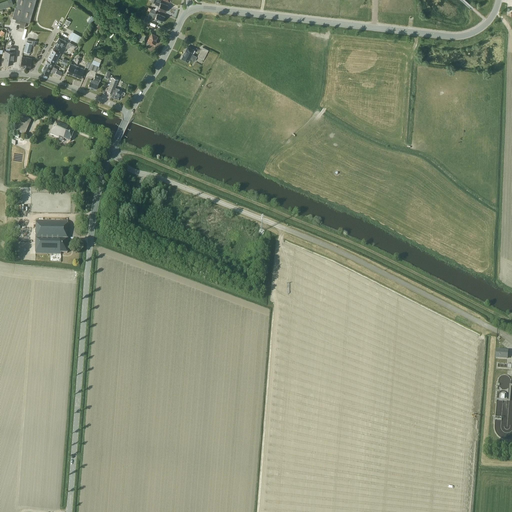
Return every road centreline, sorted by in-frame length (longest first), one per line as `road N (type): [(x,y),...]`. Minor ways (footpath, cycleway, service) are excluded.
road 1 (track): [(110,153),(129,151),(286,215),(511,320)]
road 2 (tertiary): [(68,511),(93,212),(129,111)]
road 3 (tertiary): [(499,0),(482,27),(458,37),(191,10)]
